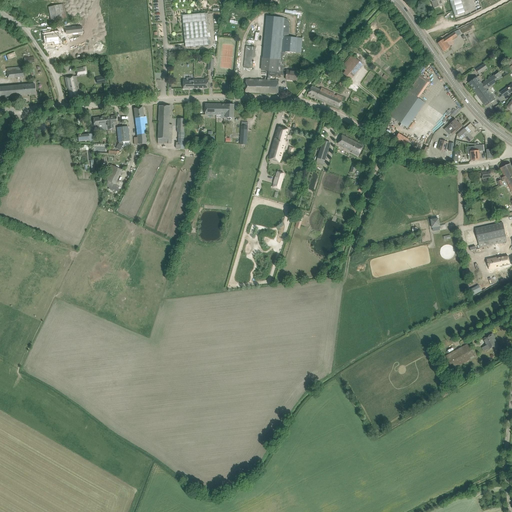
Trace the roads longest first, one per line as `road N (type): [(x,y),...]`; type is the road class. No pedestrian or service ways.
road 1 (unclassified): [(508,152),(455,168),(416,162),(336,113),(298,101),(63,105)]
road 2 (secondary): [(511,140),(469,103),(394,0)]
